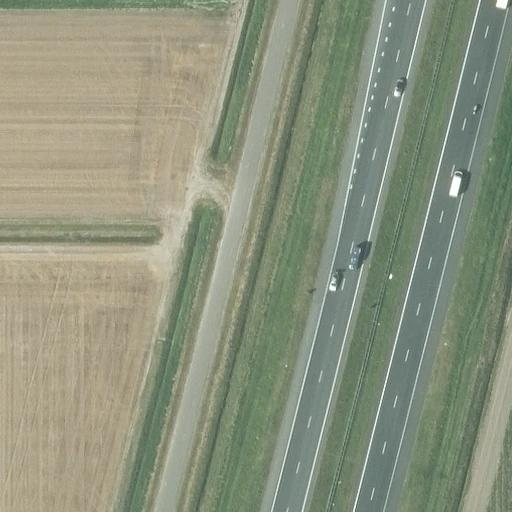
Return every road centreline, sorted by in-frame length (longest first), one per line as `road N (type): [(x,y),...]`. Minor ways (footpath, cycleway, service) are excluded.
road 1 (motorway): [(366,511),(493,0)]
road 2 (motorway): [(410,0),(285,511)]
road 3 (unclassified): [(163,511),(288,0)]
